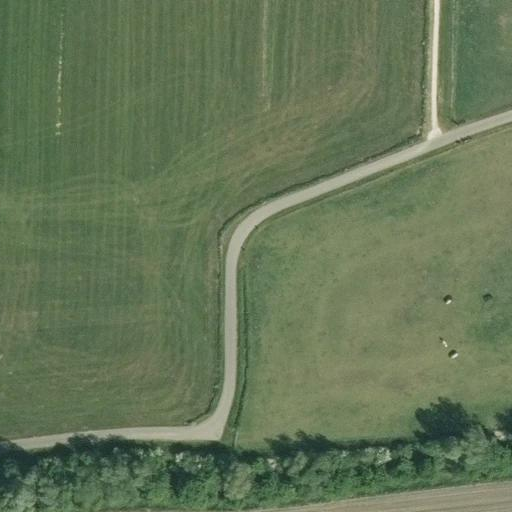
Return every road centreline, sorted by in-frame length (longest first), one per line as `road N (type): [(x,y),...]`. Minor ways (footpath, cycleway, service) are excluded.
road 1 (unclassified): [(0,450),(214,428),(227,384),(230,253),(238,230),(447,141)]
road 2 (track): [(447,141),(450,0)]
